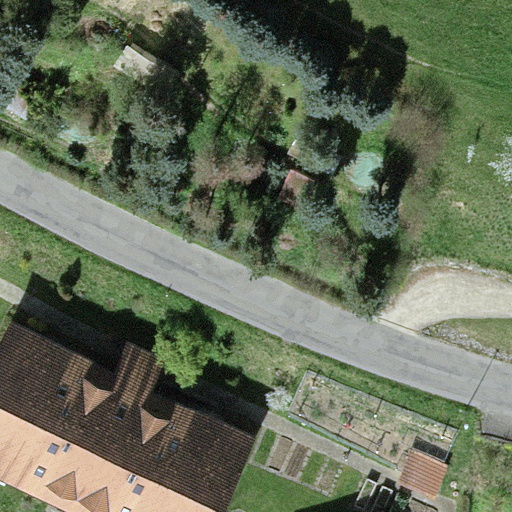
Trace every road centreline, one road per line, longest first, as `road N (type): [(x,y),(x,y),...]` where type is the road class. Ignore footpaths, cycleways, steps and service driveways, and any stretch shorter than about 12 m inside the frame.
road 1 (unclassified): [(0,170),(234,294),(511,407)]
road 2 (track): [(383,354),(428,296),(511,303)]
